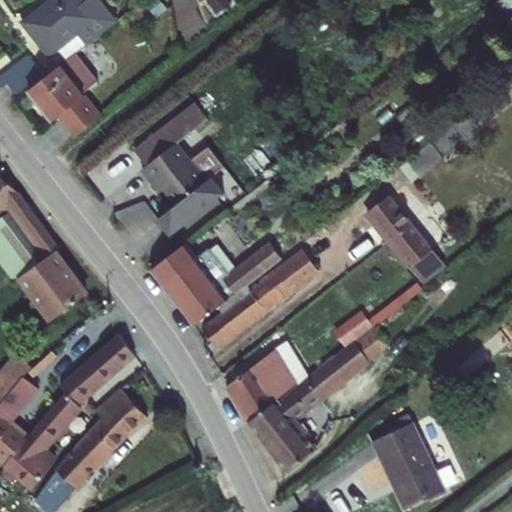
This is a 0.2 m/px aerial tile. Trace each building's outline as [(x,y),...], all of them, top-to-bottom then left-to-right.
[(22,0),(14,7),(40,39),(72,15),(79,24),(109,1),(107,0),(22,0)] [(78,29),(21,74),(45,104),(52,99),(68,120),(92,101),(74,77),(101,55),(78,29)] [(20,41),(0,56),(0,69),(7,79),(35,59),(20,41)] [(190,89),(174,100),(185,116),(202,105),(190,89)] [(174,100),(128,135),(139,151),(135,154),(147,170),(153,166),(170,189),(174,186),(201,165),(219,150),(204,130),(185,144),(172,127),(185,116),(174,100)] [(15,261),(48,305),(80,280),(48,237),(53,232),(12,176),(0,164),(0,206),(3,201),(36,246),(15,261)] [(214,183),(201,165),(174,186),(188,203),(214,183)] [(389,181),(367,198),(419,264),(440,247),(389,181)] [(180,224),(144,252),(189,310),(218,288),(241,269),(278,241),(265,224),(222,257),(201,232),(192,239),(180,224)] [(241,269),(218,288),(222,293),(195,313),(210,333),(313,251),(299,233),(245,275),(241,269)] [(2,451),(30,473),(55,439),(42,429),(77,383),(75,381),(129,327),(113,308),(54,372),(63,379),(27,422),(2,451)] [(281,325),(222,372),(245,409),(300,365),(288,351),(297,343),(281,325)] [(300,365),(309,358),(297,343),(288,351),(300,365)] [(309,358),(300,365),(245,409),(282,458),(312,435),(289,406),(341,363),(326,344),(309,358)] [(0,386),(0,448),(2,451),(27,422),(18,414),(3,402),(25,375),(16,368),(0,386)] [(18,414),(27,422),(63,379),(54,372),(18,414)] [(99,408),(57,453),(76,472),(115,430),(144,403),(119,373),(90,399),(99,408)] [(411,414),(371,433),(402,500),(443,480),(411,414)] [(37,473),(56,492),(76,472),(57,453),(55,451),(37,473)]
